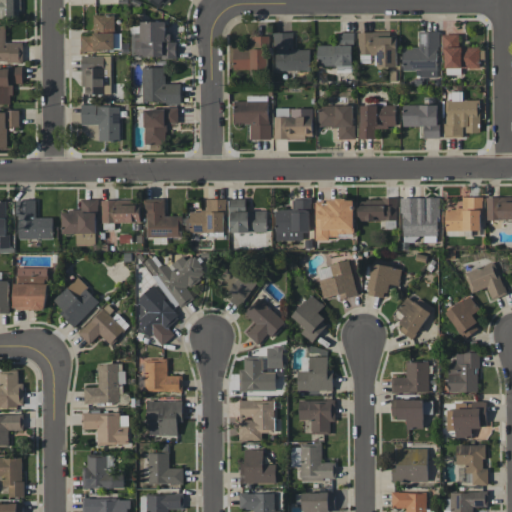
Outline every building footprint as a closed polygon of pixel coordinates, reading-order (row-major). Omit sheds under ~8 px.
[(0,0),(0,18),(21,18),(21,0),(0,0)] [(149,0),(160,9),(168,0),(149,0)] [(114,14),(93,15),(93,35),(80,35),(81,51),(115,50),(114,14)] [(167,21),(141,21),(140,37),(135,37),(135,57),(177,57),(177,41),(171,41),(171,34),(166,34),(167,21)] [(6,28),(0,28),(0,61),(22,62),(22,42),(5,42),(6,28)] [(403,71),(418,70),(418,77),(438,77),(437,31),(419,31),(419,48),(403,48),(403,71)] [(310,70),(309,49),(293,49),(293,32),(275,32),(275,70),(310,70)] [(318,45),(318,66),(353,65),(353,32),(338,32),(338,45),(318,45)] [(397,67),(397,33),(358,34),(358,55),(377,54),(377,67),(397,67)] [(459,46),(459,34),(443,34),(444,68),(479,67),(479,46),(459,46)] [(233,48),(233,69),(268,69),(268,36),(250,35),(249,48),(233,48)] [(82,93),(110,94),(111,56),(82,55),(82,93)] [(0,67),(0,103),(12,103),(11,84),(23,83),(22,67),(0,67)] [(164,67),(142,67),(143,103),(181,102),(180,83),(165,83),(164,67)] [(445,137),(464,137),(464,132),(479,132),(479,100),(462,100),(462,91),(452,91),(452,100),(445,100),(445,137)] [(269,139),(269,96),(246,95),(246,101),(234,100),(234,123),(250,123),(250,139),(269,139)] [(360,139),(375,138),(375,127),(395,127),(395,104),(359,105),(360,139)] [(438,104),(403,105),(403,126),(423,126),(424,138),(439,138),(438,104)] [(99,141),(120,141),(119,105),(81,105),(82,124),(98,124),(99,141)] [(353,138),(353,105),(319,105),(319,127),(338,127),(339,139),(353,138)] [(165,144),(165,123),(178,123),(177,108),(144,108),(145,145),(165,144)] [(313,108),(274,108),(275,139),(313,138),(313,108)] [(0,147),(7,147),(7,127),(19,126),(19,111),(0,111),(0,147)] [(481,230),(481,196),(462,197),(462,208),(445,208),(445,230),(481,230)] [(502,196),(487,197),(487,220),(511,219),(511,201),(502,202),(502,196)] [(439,197),(402,198),(402,236),(439,235),(439,197)] [(146,237),(181,236),(180,216),(165,216),(165,198),(145,199),(146,237)] [(246,199),(231,198),(231,232),(267,233),(267,211),(246,210),(246,199)] [(19,238),(53,238),(52,217),(36,217),(36,199),(18,200),(19,238)] [(62,210),(61,232),(96,234),(97,199),(81,199),(80,211),(62,210)] [(225,199),(206,199),(206,211),(190,210),(190,232),(224,233),(225,199)] [(310,232),(310,199),(293,199),(293,209),(276,209),(275,240),(302,240),(302,232),(310,232)] [(359,221),(397,220),(396,199),(359,199),(359,221)] [(7,200),(0,200),(0,247),(8,247),(7,200)] [(315,200),(316,241),(330,241),(330,236),(354,236),(354,200),(315,200)] [(101,203),(102,223),(139,222),(138,202),(101,203)] [(95,245),(95,234),(89,234),(89,239),(82,239),(82,234),(78,234),(78,245),(95,245)] [(146,261),(178,308),(193,298),(187,288),(207,275),(193,255),(186,260),(182,255),(163,268),(155,255),(146,261)] [(334,276),(319,280),(324,299),(339,294),(340,299),(358,294),(348,260),(331,264),(334,276)] [(504,293),(496,262),(465,271),(471,292),(488,287),(491,297),(504,293)] [(401,267),(372,264),(368,295),(386,297),(388,284),(399,285),(401,267)] [(47,309),(47,268),(15,267),(14,309),(47,309)] [(239,305),(258,283),(245,272),(239,279),(229,270),(216,286),(239,305)] [(52,301),(74,325),(100,301),(77,277),(52,301)] [(0,313),(8,313),(9,281),(0,280),(0,313)] [(174,335),(167,327),(179,317),(154,286),(134,303),(143,314),(138,318),(142,323),(142,324),(160,346),(174,335)] [(317,313),(324,305),(311,294),(291,315),(305,328),(301,332),(311,342),(329,324),(317,313)] [(430,311),(406,296),(397,310),(405,315),(397,329),(413,339),(430,311)] [(471,314),(479,310),(471,296),(446,310),(463,339),(480,329),(471,314)] [(285,323),(259,298),(245,313),(256,323),(246,333),(258,344),(268,334),(271,338),(285,323)] [(89,344),(100,334),(110,344),(129,326),(116,312),(115,312),(107,304),(78,333),(89,344)] [(478,392),(479,353),(456,353),(456,364),(448,364),(448,391),(478,392)] [(333,390),(333,372),(328,372),(328,357),(301,357),(301,371),(297,371),(297,390),(333,390)] [(275,391),(276,371),(262,371),(263,359),(244,358),(244,369),(240,369),(239,390),(275,391)] [(182,392),(182,375),(168,375),(168,359),(145,359),(145,391),(182,392)] [(392,377),(392,393),(428,392),(428,361),(406,362),(406,377),(392,377)] [(84,387),(84,403),(120,402),(119,383),(124,383),(124,363),(97,364),(98,387),(84,387)] [(0,404),(23,405),(24,383),(18,383),(18,370),(0,369),(0,404)] [(239,440),(261,440),(261,433),(274,433),(274,400),(240,400),(240,416),(252,416),(252,420),(239,421),(239,440)] [(335,400),(299,400),(298,420),(311,420),(311,434),(330,434),(330,421),(335,421),(335,400)] [(178,435),(177,422),(183,422),(182,401),(147,401),(148,435),(178,435)] [(447,430),(455,430),(455,438),(472,438),(471,427),(486,426),(486,401),(478,401),(478,408),(447,408),(447,430)] [(97,445),(129,444),(128,413),(82,415),(83,429),(96,429),(97,445)] [(0,444),(9,445),(9,430),(24,430),(23,415),(0,415),(0,444)] [(321,462),(321,443),(300,443),(300,448),(292,448),(292,466),(300,466),(300,480),(336,480),(336,462),(321,462)] [(484,445),(457,445),(457,484),(488,484),(487,468),(484,468),(484,445)] [(428,448),(396,447),(396,464),(392,464),(392,482),(427,482),(428,448)] [(240,482),(276,483),(276,464),(263,463),(263,449),(244,448),(244,462),(240,462),(240,482)] [(183,468),(169,468),(169,453),(149,453),(149,484),(183,483),(183,468)] [(82,488),(123,489),(123,474),(112,474),(113,455),(87,455),(87,466),(83,466),(82,488)] [(0,457),(0,477),(2,477),(3,496),(23,495),(22,457),(0,457)] [(274,511),(274,493),(240,492),(239,510),(274,511)] [(335,492),(295,493),(296,503),(302,503),(302,511),(307,511),(335,511),(335,492)] [(426,492),(392,492),(392,510),(426,510),(426,492)] [(451,510),(488,510),(487,492),(451,492),(451,510)] [(140,511),(183,511),(183,494),(140,495),(140,511)] [(130,511),(130,498),(82,498),(82,511),(130,511)] [(0,511),(24,511),(23,503),(0,503),(0,511)]
